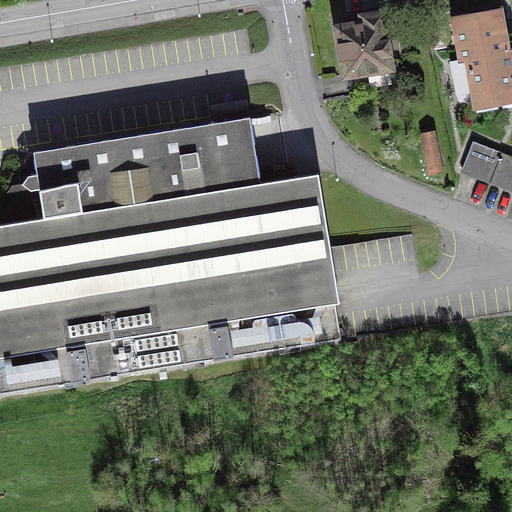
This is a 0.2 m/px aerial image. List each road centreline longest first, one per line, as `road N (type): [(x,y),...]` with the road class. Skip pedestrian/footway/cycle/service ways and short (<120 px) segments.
road 1 (residential): [(511,247),(344,163),(309,116),(285,0)]
road 2 (residential): [(0,23),(136,0)]
